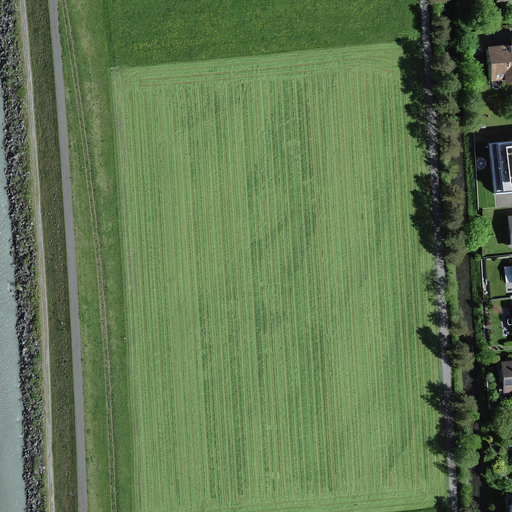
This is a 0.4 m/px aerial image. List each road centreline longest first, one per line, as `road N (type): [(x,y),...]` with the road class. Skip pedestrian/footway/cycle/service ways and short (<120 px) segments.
road 1 (track): [(66,0),(104,291),(114,511)]
road 2 (track): [(19,0),(51,511)]
road 3 (track): [(457,511),(426,0)]
